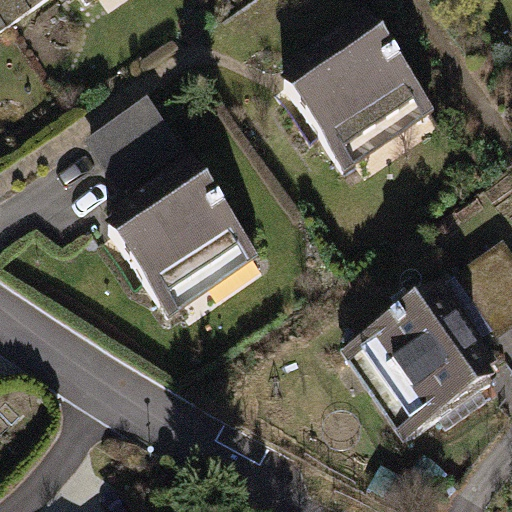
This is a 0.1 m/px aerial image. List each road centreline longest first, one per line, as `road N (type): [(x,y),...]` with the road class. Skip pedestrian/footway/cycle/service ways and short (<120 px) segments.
road 1 (residential): [(114,397),(310,511)]
road 2 (residential): [(18,511),(46,492),(114,397)]
road 3 (residential): [(0,329),(114,397)]
